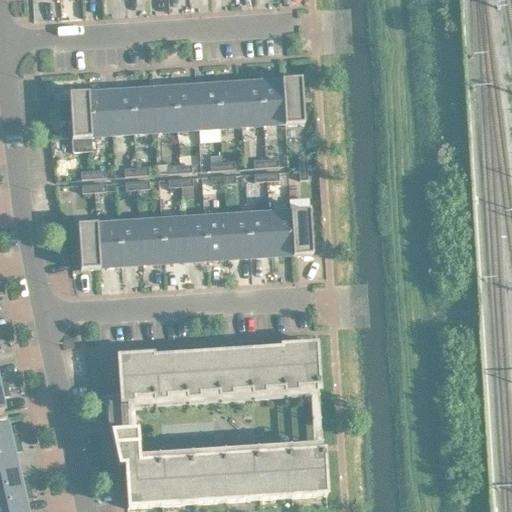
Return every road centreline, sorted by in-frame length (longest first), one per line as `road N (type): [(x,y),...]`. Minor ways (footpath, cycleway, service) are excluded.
road 1 (residential): [(8,43),(314,27)]
road 2 (residential): [(327,293),(45,310)]
road 3 (residential): [(8,43),(18,168),(45,310)]
road 4 (residential): [(45,310),(95,511)]
